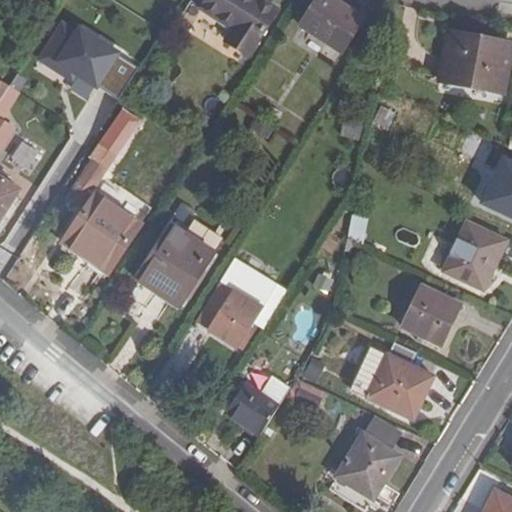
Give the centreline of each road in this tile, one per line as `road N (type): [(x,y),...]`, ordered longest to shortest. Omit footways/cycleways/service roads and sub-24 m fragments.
road 1 (residential): [(247,511),(0,307)]
road 2 (residential): [(422,511),(511,368)]
